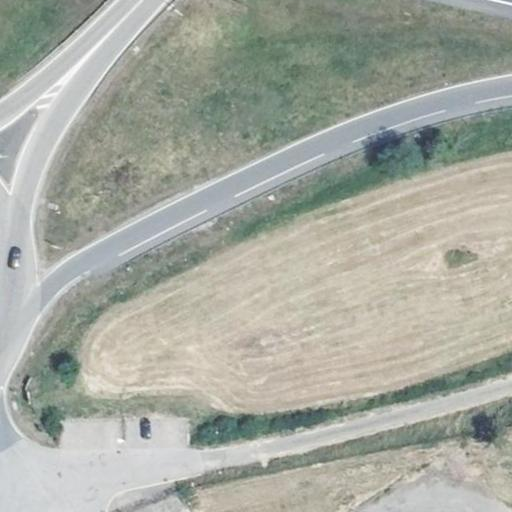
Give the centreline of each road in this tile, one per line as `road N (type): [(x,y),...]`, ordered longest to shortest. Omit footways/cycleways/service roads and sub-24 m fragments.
road 1 (motorway): [(19,315),(66,276),(408,114),(511,89)]
road 2 (secondary): [(8,220),(52,128),(146,2)]
road 3 (secondary): [(146,2),(0,112)]
